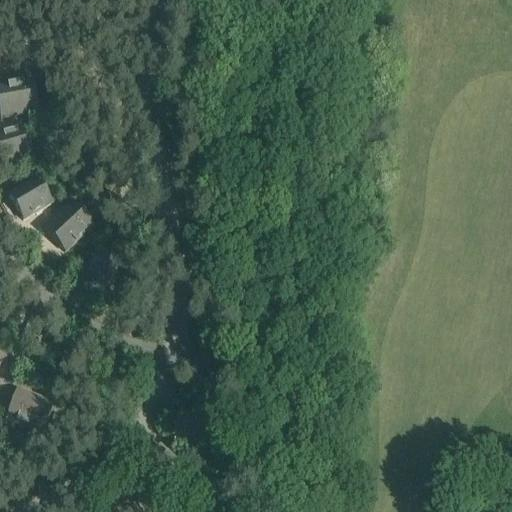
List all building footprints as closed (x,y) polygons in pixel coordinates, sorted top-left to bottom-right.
[(32,80),(0,86),(0,117),(1,122),(39,114),(32,80)] [(25,128),(0,135),(0,160),(2,167),(34,158),(25,128)] [(36,179),(7,197),(23,223),(52,206),(36,179)] [(72,203),(43,230),(65,255),(94,228),(72,203)] [(124,267),(98,255),(84,284),(110,297),(124,267)] [(52,404),(16,391),(5,422),(41,435),(52,404)] [(212,421),(182,408),(170,437),(200,450),(212,421)] [(158,449),(137,471),(162,494),(183,471),(158,449)] [(146,511),(149,508),(122,490),(106,511),(146,511)]
